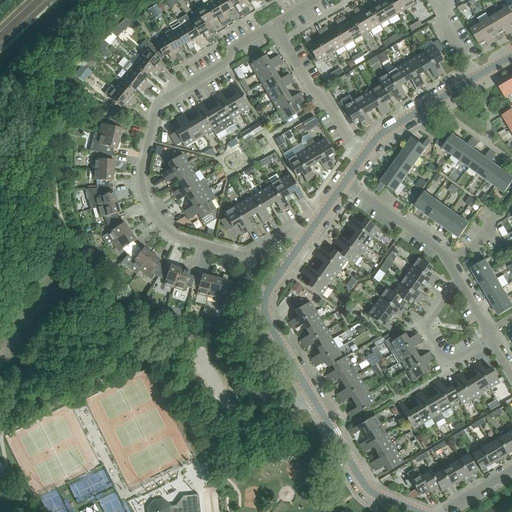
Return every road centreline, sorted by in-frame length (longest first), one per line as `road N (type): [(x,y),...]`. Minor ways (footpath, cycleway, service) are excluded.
road 1 (residential): [(304,240),(290,231),(238,254),(182,239),(154,216),(141,180),(157,103),(273,25)]
road 2 (tertiary): [(304,240),(265,296),(265,319),(367,489),(416,511)]
road 3 (tertiary): [(511,57),(385,130),(362,158)]
road 4 (residential): [(362,158),(273,25)]
road 5 (residential): [(458,279),(441,250),(346,182)]
road 6 (residential): [(458,279),(425,331),(446,361),(491,339)]
